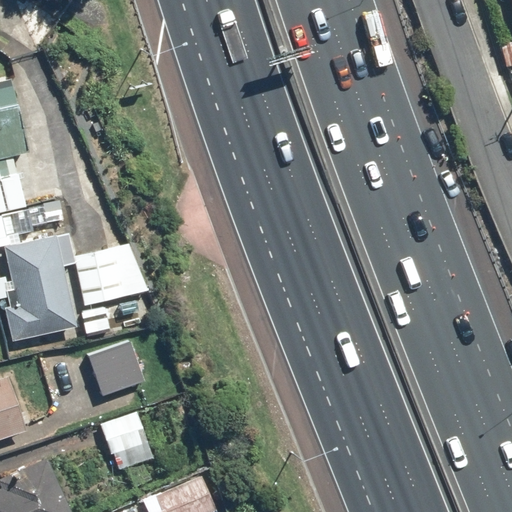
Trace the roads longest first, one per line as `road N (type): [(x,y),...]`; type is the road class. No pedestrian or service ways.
road 1 (motorway): [(301,0),(494,511)]
road 2 (motorway): [(424,511),(231,0)]
road 3 (residential): [(433,0),(511,191)]
